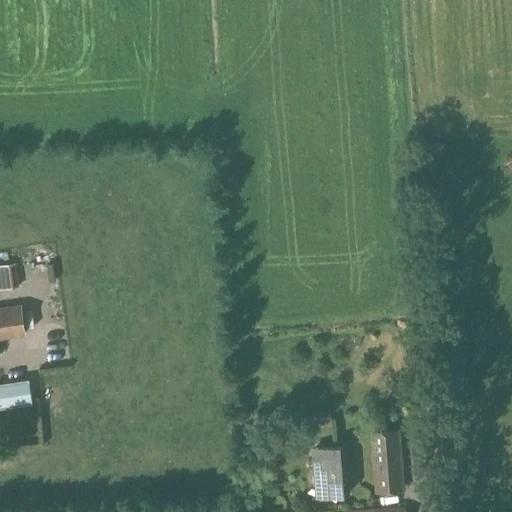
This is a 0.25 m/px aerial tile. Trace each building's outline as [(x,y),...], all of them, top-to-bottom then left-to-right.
[(14,264),(0,266),(0,289),(18,288),(14,264)] [(0,338),(25,335),(21,307),(0,309),(0,338)] [(29,380),(0,384),(0,408),(32,403),(29,380)] [(374,432),(378,492),(404,491),(400,430),(374,432)] [(315,497),(349,495),(347,447),(312,449),(315,497)]
